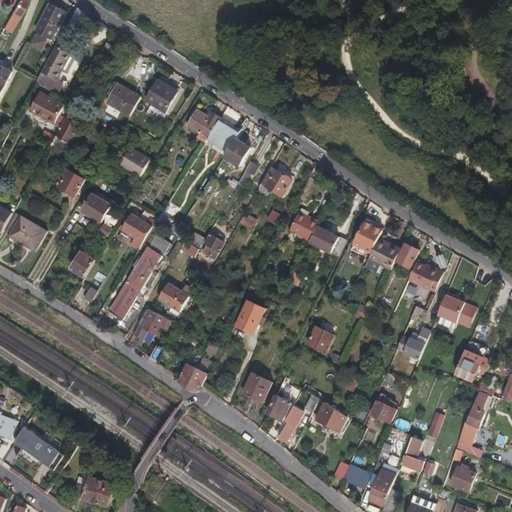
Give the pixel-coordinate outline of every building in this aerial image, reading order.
[(19,19),(28,4),(24,2),(25,0),(20,0),(12,15),(19,19)] [(52,39),(67,13),(52,4),(38,30),(52,39)] [(79,37),(90,16),(79,9),(67,30),(79,37)] [(39,36),(33,48),(42,53),(48,41),(39,36)] [(109,57),(117,44),(110,40),(103,54),(109,57)] [(44,87),(51,90),(57,80),(62,69),(59,67),(69,49),(70,47),(67,46),(65,49),(58,45),(39,79),(46,83),(44,87)] [(59,67),(62,69),(72,51),(69,49),(59,67)] [(0,96),(13,73),(0,66),(0,96)] [(51,90),(57,94),(63,83),(57,80),(51,90)] [(132,115),(143,96),(119,82),(115,80),(108,93),(111,94),(108,101),(110,102),(106,110),(118,118),(123,109),(132,115)] [(167,114),(179,93),(160,81),(147,102),(167,114)] [(66,106),(42,92),(31,111),(55,125),(66,106)] [(220,122),(221,120),(214,114),(211,118),(198,110),(188,125),(204,135),(202,139),(207,143),(209,139),(220,122)] [(80,137),(77,135),(82,126),(67,117),(51,146),(61,152),(66,144),(68,146),(70,142),(76,145),(80,137)] [(237,139),(240,135),(220,122),(209,139),(229,152),(237,139)] [(27,132),(31,126),(26,123),(22,129),(27,132)] [(118,139),(121,133),(113,128),(109,134),(118,139)] [(241,167),(252,148),(237,139),(229,152),(226,157),(241,167)] [(141,178),(151,161),(132,149),(121,165),(141,178)] [(254,176),(260,167),(252,162),(239,185),(243,187),(251,174),(254,176)] [(86,181),(76,175),(78,171),(70,165),(68,169),(67,169),(61,179),(64,181),(60,187),(77,198),(86,181)] [(283,197),(295,177),(274,165),(260,189),(261,191),(264,193),(267,192),(269,189),(283,197)] [(115,180),(108,175),(104,179),(112,185),(115,180)] [(101,224),(112,207),(94,196),(83,212),(101,224)] [(0,224),(8,210),(0,205),(0,224)] [(152,222),(155,216),(147,211),(144,217),(152,222)] [(283,227),(288,218),(274,211),(270,219),(283,227)] [(308,220),(310,216),(302,212),(300,216),(308,220)] [(252,229),(257,220),(246,213),(240,222),(252,229)] [(141,249),(154,228),(150,225),(142,220),(133,214),(123,230),(136,239),(133,244),(141,249)] [(168,230),(172,222),(162,216),(159,219),(157,224),(168,230)] [(320,227),(322,223),(310,216),(308,220),(300,216),(292,231),(312,242),(320,227)] [(150,225),(152,222),(144,217),(142,220),(150,225)] [(37,247),(47,232),(26,219),(17,235),(37,247)] [(373,253),(379,241),(385,229),(378,225),(377,227),(366,221),(355,244),(373,253)] [(107,236),(111,229),(104,225),(100,232),(107,236)] [(186,240),(191,232),(182,227),(177,235),(186,240)] [(348,241),(320,227),(312,242),(312,243),(340,257),(348,241)] [(216,259),(225,243),(211,234),(206,244),(207,245),(204,251),(216,259)] [(163,256),(169,245),(156,237),(149,247),(163,256)] [(197,254),(200,249),(186,241),(183,246),(197,254)] [(391,247),(379,241),(373,253),(365,268),(377,274),(382,265),(392,270),(402,250),(392,245),(391,247)] [(407,276),(420,251),(407,244),(398,262),(403,265),(399,272),(407,276)] [(123,322),(162,258),(148,250),(109,313),(123,322)] [(86,279),(97,262),(83,253),(73,270),(86,279)] [(436,293),(445,272),(433,267),(432,269),(418,262),(409,281),(436,293)] [(298,286),(303,277),(298,274),(293,284),(298,286)] [(170,281),(160,298),(181,312),(195,289),(187,284),(183,290),(170,281)] [(91,304),(98,293),(92,289),(85,300),(91,304)] [(459,319),(466,304),(458,300),(455,299),(456,297),(448,294),(439,316),(457,324),(459,319)] [(263,317),(267,309),(251,300),(239,325),(255,333),(259,325),(263,317)] [(466,322),(472,307),(466,304),(459,319),(466,322)] [(371,310),(362,305),(359,310),(368,315),(371,310)] [(423,310),(417,307),(412,317),(419,320),(423,310)] [(472,324),(478,309),(472,307),(466,322),(472,324)] [(164,326),(168,318),(148,309),(136,333),(145,338),(149,329),(157,333),(161,324),(164,326)] [(369,316),(359,311),(356,316),(366,321),(369,316)] [(265,327),(269,319),(263,317),(259,325),(265,327)] [(327,353),(336,336),(319,327),(310,344),(327,353)] [(420,359),(432,332),(424,328),(421,336),(415,333),(412,339),(407,351),(406,353),(420,359)] [(407,351),(412,339),(404,335),(399,347),(407,351)] [(216,357),(220,347),(211,343),(207,353),(216,357)] [(172,366),(180,355),(168,348),(161,360),(172,366)] [(456,375),(474,382),(478,372),(482,360),(466,353),(463,358),(456,375)] [(483,374),(488,362),(482,360),(478,372),(483,374)] [(204,386),(210,374),(188,364),(181,379),(180,382),(193,392),(204,386)] [(395,382),(393,375),(388,373),(384,382),(392,386),(395,382)] [(264,403),(273,383),(254,374),(245,394),(264,403)] [(345,387),(354,391),(359,380),(350,376),(345,387)] [(511,401),(511,399),(511,376),(503,398),(511,401)] [(496,390),(480,383),(477,389),(478,390),(493,396),(496,390)] [(480,428),(485,414),(482,413),(488,396),(479,393),(467,422),(466,422),(457,450),(462,452),(463,452),(472,425),(480,428)] [(391,424),(396,410),(382,404),(385,397),(381,395),(372,415),(376,416),(375,418),(384,422),(384,421),(391,424)] [(285,421),(293,404),(277,396),(269,413),(285,421)] [(314,413),(320,400),(313,396),(307,409),(314,413)] [(31,409),(35,403),(28,399),(24,405),(31,409)] [(341,433),(349,419),(350,418),(346,416),(326,404),(317,420),(341,433)] [(0,434),(12,440),(19,421),(2,415),(2,412),(0,411),(0,409),(1,406),(0,405),(0,434)] [(290,437),(303,414),(294,409),(288,422),(290,423),(281,439),(288,443),(288,442),(292,444),(294,440),(290,437)] [(437,437),(445,416),(437,412),(429,434),(437,437)] [(398,417),(394,426),(407,432),(411,424),(398,417)] [(26,429),(16,444),(24,450),(19,456),(39,471),(43,463),(55,472),(65,457),(26,429)] [(479,441),(485,445),(489,437),(484,433),(479,441)] [(420,452),(409,448),(401,470),(411,474),(419,471),(421,472),(425,460),(417,457),(420,452)] [(383,465),(389,452),(383,449),(377,462),(383,465)] [(460,456),(462,452),(457,450),(453,460),(455,461),(457,455),(460,456)] [(343,480),(350,466),(342,463),(336,476),(343,480)] [(354,485),(361,470),(350,465),(350,466),(343,480),(354,485)] [(470,493),(477,475),(472,473),(473,470),(463,466),(461,469),(459,468),(452,486),(470,493)] [(109,507),(115,484),(90,477),(84,499),(109,507)] [(387,502),(390,494),(393,486),(383,481),(381,486),(377,484),(373,494),(387,502)] [(81,498),(84,486),(77,484),(74,496),(81,498)] [(442,511),(446,501),(444,501),(446,493),(442,492),(439,499),(437,505),(434,511),(442,511)] [(388,511),(392,511),(398,498),(390,494),(387,502),(384,510),(388,511)] [(509,509),(511,500),(511,499),(497,494),(494,503),(509,509)] [(412,503),(408,511),(434,511),(437,505),(415,497),(412,503)] [(477,511),(478,511),(459,502),(454,511),(477,511)]
